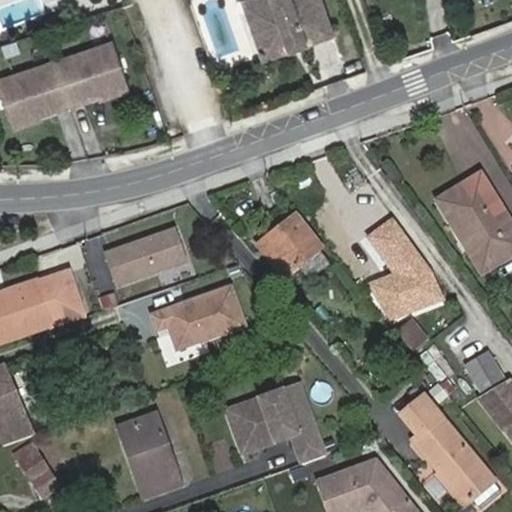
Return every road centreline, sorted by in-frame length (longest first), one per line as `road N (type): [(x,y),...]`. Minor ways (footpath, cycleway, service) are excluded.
road 1 (tertiary): [(511,48),(176,170),(115,188),(0,201)]
road 2 (track): [(214,157),(159,0)]
